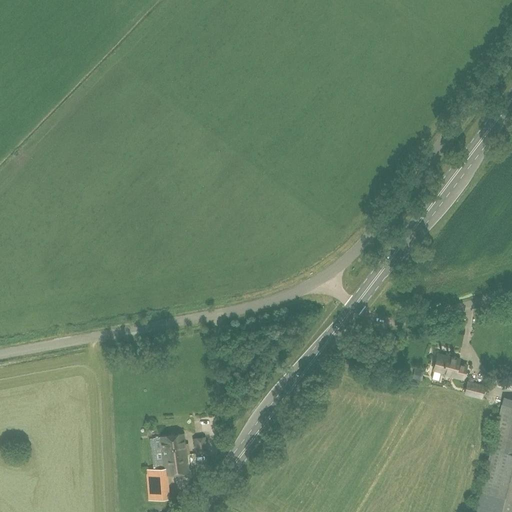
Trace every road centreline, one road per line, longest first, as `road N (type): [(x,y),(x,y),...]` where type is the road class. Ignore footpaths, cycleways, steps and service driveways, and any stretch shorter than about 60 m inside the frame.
road 1 (unclassified): [(0,354),(257,304),(322,276)]
road 2 (unclassified): [(322,276),(382,220),(511,50)]
road 3 (primary): [(197,511),(355,305)]
road 4 (primary): [(355,305),(511,99)]
road 5 (unclassified): [(511,292),(401,322),(373,318)]
